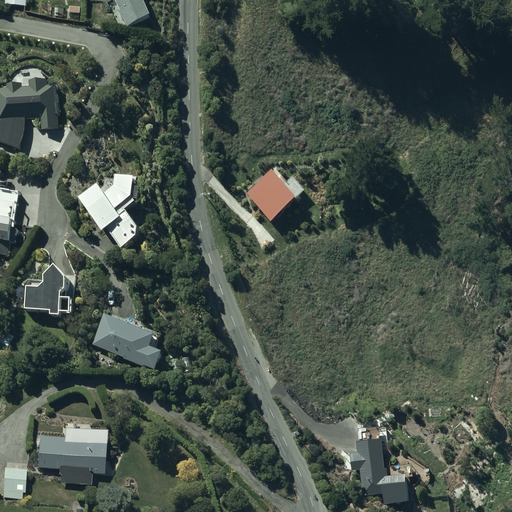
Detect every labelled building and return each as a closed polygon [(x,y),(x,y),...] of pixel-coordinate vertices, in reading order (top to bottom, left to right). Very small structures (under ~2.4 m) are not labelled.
[(152,13),(146,0),(115,0),(120,10),(118,11),(123,20),(124,19),(127,25),(152,13)] [(10,87),(0,86),(0,106),(1,107),(1,120),(2,120),(1,122),(0,121),(0,138),(21,147),(22,147),(22,146),(22,145),(23,144),(23,143),(23,142),(24,142),(24,141),(24,140),(25,139),(25,138),(25,137),(25,136),(26,136),(26,135),(26,134),(26,133),(26,132),(27,132),(27,131),(27,130),(27,129),(27,128),(27,127),(27,126),(27,125),(27,124),(27,123),(28,123),(28,122),(28,121),(28,120),(28,119),(28,118),(44,118),(44,128),(60,127),(59,84),(49,84),(49,80),(32,80),(32,86),(25,86),(25,83),(10,83),(10,87)] [(101,181),(81,195),(106,228),(109,226),(124,246),(141,232),(142,222),(130,206),(140,198),(136,194),(139,172),(118,172),(117,183),(108,190),(101,181)] [(300,203),(275,173),(248,195),(273,225),(300,203)] [(0,252),(9,254),(12,239),(17,240),(20,225),(15,224),(18,215),(14,215),(16,207),(18,203),(20,203),(21,190),(13,189),(13,188),(4,187),(4,188),(0,186),(0,252)] [(31,288),(30,310),(30,312),(55,312),(55,316),(74,316),(74,314),(76,313),(76,299),(66,299),(66,293),(70,289),(71,277),(61,265),(50,276),(49,283),(43,289),(31,288)] [(108,312),(95,343),(126,355),(125,358),(147,367),(148,363),(159,367),(167,348),(154,343),(158,332),(108,312)] [(0,347),(8,352),(16,336),(7,330),(0,343),(0,347)] [(108,429),(66,428),(66,437),(41,435),(39,467),(60,469),(60,474),(62,474),(61,483),(93,484),(93,473),(106,473),(108,429)] [(361,452),(344,453),(344,471),(361,469),(362,496),(375,494),(375,492),(384,491),(385,504),(411,499),(409,472),(390,475),(389,466),(387,466),(386,436),(383,436),(383,434),(361,437),(361,440),(360,440),(361,452)] [(4,497),(23,498),(23,492),(26,492),(28,469),(6,468),(4,497)]
